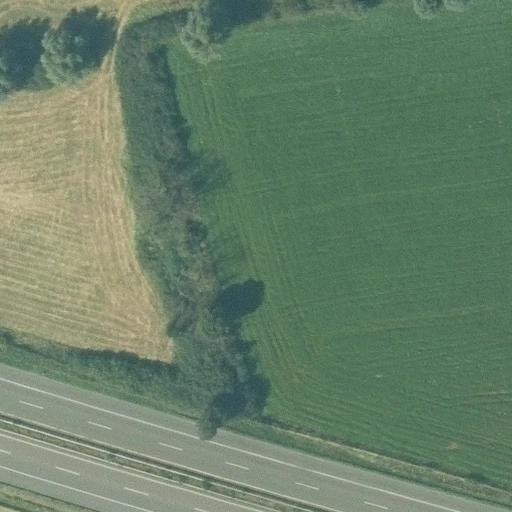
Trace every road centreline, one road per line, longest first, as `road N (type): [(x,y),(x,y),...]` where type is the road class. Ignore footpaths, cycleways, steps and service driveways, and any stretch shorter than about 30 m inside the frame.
road 1 (motorway): [(428,511),(124,429),(0,386)]
road 2 (motorway): [(0,447),(223,511)]
